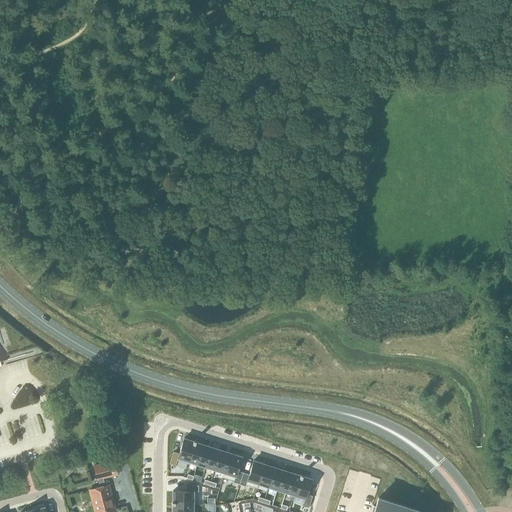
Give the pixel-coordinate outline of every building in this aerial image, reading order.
[(173,451),(169,463),(175,465),(176,465),(177,460),(188,463),(188,464),(189,462),(188,462),(194,443),(195,443),(195,441),(193,440),(193,441),(184,438),(179,453),(173,451)] [(194,443),(188,462),(189,462),(197,465),(198,463),(197,463),(203,446),(195,443),(194,443)] [(203,446),(197,463),(198,463),(206,465),(211,448),(203,446)] [(206,465),(205,467),(214,470),(220,451),(211,448),(206,465)] [(220,451),(214,470),(224,474),(230,454),(220,451)] [(224,474),(223,477),(234,481),(233,482),(239,484),(243,472),(237,470),(242,457),(231,453),(230,453),(230,454),(224,474)] [(243,472),(239,484),(245,486),(246,485),(257,488),(259,482),(258,482),(264,465),(265,464),(264,464),(254,460),(249,474),(243,472)] [(100,487),(89,490),(94,511),(115,511),(108,485),(104,486),(102,478),(117,474),(113,461),(93,466),(97,480),(98,479),(100,487)] [(264,465),(258,482),(259,482),(268,485),(269,485),(274,468),(264,465)] [(268,485),(268,488),(276,490),(283,471),(274,468),(269,485),(268,485)] [(283,471),(276,490),(285,493),(286,491),(291,474),(283,471)] [(291,474),(286,491),(294,493),(294,494),(300,476),(299,476),(291,474)] [(294,493),(293,495),(305,498),(302,505),(302,506),(308,507),(312,496),(306,494),(311,479),(302,476),(302,475),(301,474),(300,474),(299,476),(300,476),(294,494),(294,493)] [(109,484),(115,482),(113,475),(107,477),(109,484)] [(171,501),(171,504),(172,504),(174,504),(174,503),(194,503),(194,504),(195,504),(196,491),(198,491),(198,485),(186,485),(186,491),(173,491),(172,501),(171,501)] [(419,511),(420,511),(378,497),(373,511),(419,511)] [(174,504),(173,511),(193,511),(194,504),(194,503),(174,503),(174,504)]
